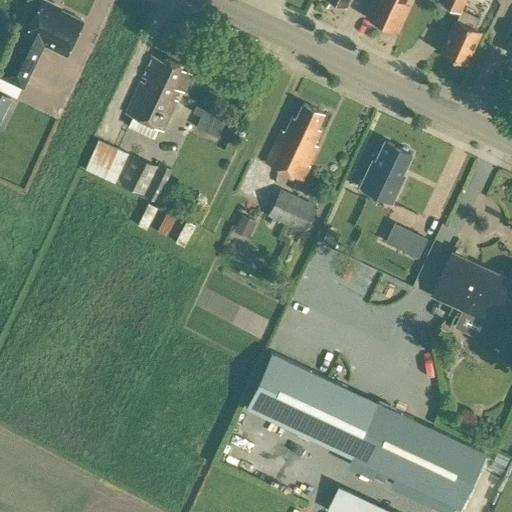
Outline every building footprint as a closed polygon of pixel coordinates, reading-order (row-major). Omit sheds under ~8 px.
[(66,55),(83,20),(52,5),(53,3),(46,0),(42,0),(26,34),(21,32),(0,75),(23,87),(44,44),(66,55)] [(411,0),(372,0),(365,17),(396,31),(411,0)] [(478,18),(461,10),(465,0),(438,0),(438,1),(460,11),(456,20),(455,19),(440,52),(465,64),(480,31),(474,28),(479,17),(478,17),(478,18)] [(180,68),(182,64),(165,56),(164,60),(152,55),(125,113),(165,131),(192,73),(180,68)] [(0,113),(3,115),(11,98),(0,92),(0,113)] [(317,127),(324,112),(303,102),(296,117),(292,116),(285,131),(281,129),(265,162),(303,179),(314,155),(313,155),(317,145),(313,144),(320,129),(317,127)] [(221,134),(225,124),(208,115),(203,126),(221,134)] [(88,167),(120,179),(132,149),(100,136),(88,167)] [(376,197),(391,204),(404,176),(401,175),(412,153),(408,151),(407,148),(403,146),(400,147),(385,140),(375,161),(372,159),(350,205),(343,201),(329,231),(352,242),(365,213),(363,212),(369,199),(374,201),(376,197)] [(133,157),(121,183),(157,200),(171,169),(159,163),(156,168),(133,157)] [(280,188),(268,215),(304,231),(316,204),(280,188)] [(148,203),(138,223),(138,224),(146,228),(147,228),(157,207),(148,203)] [(157,230),(166,235),(176,217),(167,212),(157,230)] [(258,223),(242,216),(235,232),(251,239),(258,223)] [(186,220),(175,241),(184,246),(195,224),(186,220)] [(511,358),(511,279),(452,251),(431,295),(488,321),(478,343),(511,358)] [(348,386),(271,350),(245,406),(322,442),(348,386)] [(460,507),(486,450),(378,400),(352,456),(460,507)] [(328,509),(335,511),(407,511),(338,483),(328,509)]
